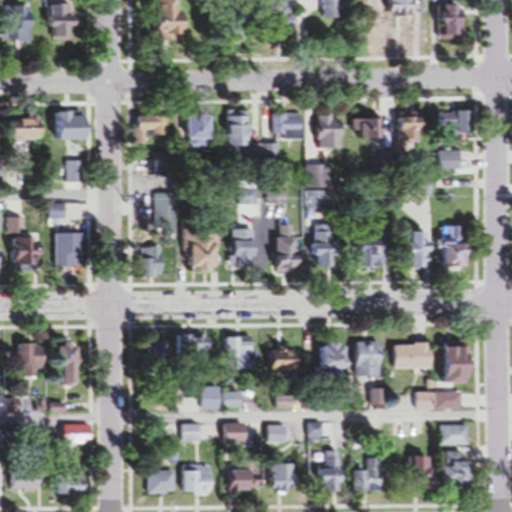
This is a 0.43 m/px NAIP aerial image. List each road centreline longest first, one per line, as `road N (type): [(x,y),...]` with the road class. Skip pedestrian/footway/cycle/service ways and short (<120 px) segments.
road 1 (residential): [(0,84),(511,77)]
road 2 (residential): [(0,307),(511,303)]
road 3 (residential): [(110,511),(107,0)]
road 4 (residential): [(498,511),(496,0)]
